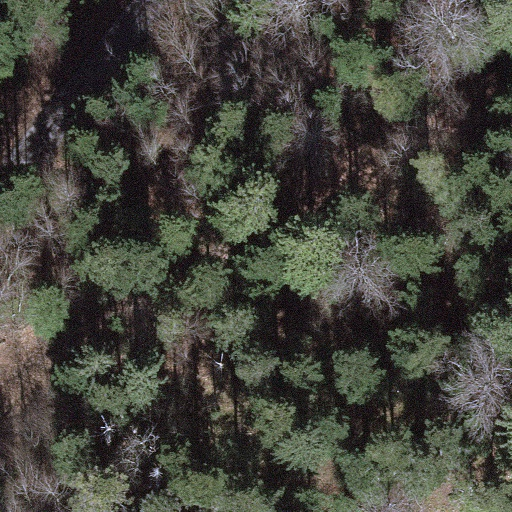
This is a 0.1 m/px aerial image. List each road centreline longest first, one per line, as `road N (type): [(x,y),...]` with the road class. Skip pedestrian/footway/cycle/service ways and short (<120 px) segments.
road 1 (track): [(0,403),(84,340),(326,205),(511,67)]
road 2 (unclassified): [(150,0),(0,191)]
